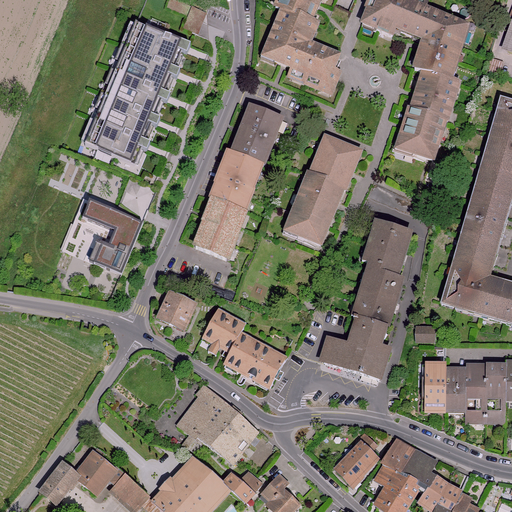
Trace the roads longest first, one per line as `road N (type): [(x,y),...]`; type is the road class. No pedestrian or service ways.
road 1 (residential): [(237,0),(234,88),(135,331)]
road 2 (unclassified): [(15,511),(64,450),(135,331)]
road 3 (tertiary): [(135,331),(281,424)]
road 4 (tertiary): [(511,473),(374,424)]
road 5 (tertiary): [(0,300),(135,331)]
